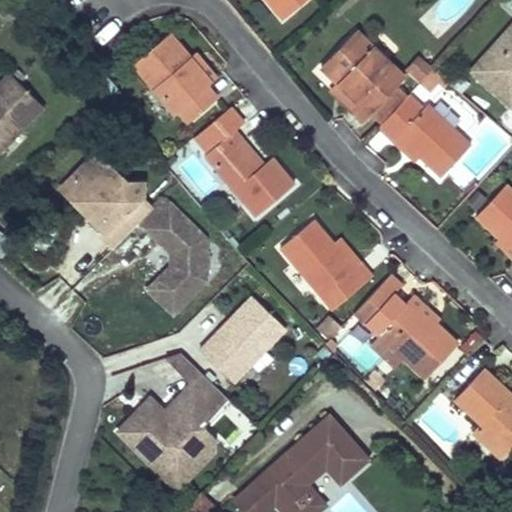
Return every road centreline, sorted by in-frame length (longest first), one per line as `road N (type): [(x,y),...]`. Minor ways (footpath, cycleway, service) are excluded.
road 1 (residential): [(173,0),(187,2),(373,203),(511,326)]
road 2 (residential): [(62,511),(91,394),(28,293),(0,266)]
